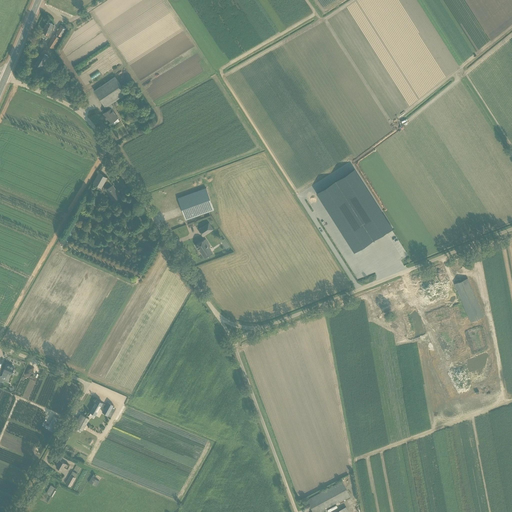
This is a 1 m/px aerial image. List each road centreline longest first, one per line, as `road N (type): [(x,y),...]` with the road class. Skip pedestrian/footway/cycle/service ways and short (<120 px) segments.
road 1 (unclassified): [(219,317),(93,125),(79,110),(5,76)]
road 2 (unclassified): [(257,330),(511,230)]
road 3 (track): [(15,511),(88,384),(0,346)]
road 4 (unclassified): [(296,511),(232,342)]
